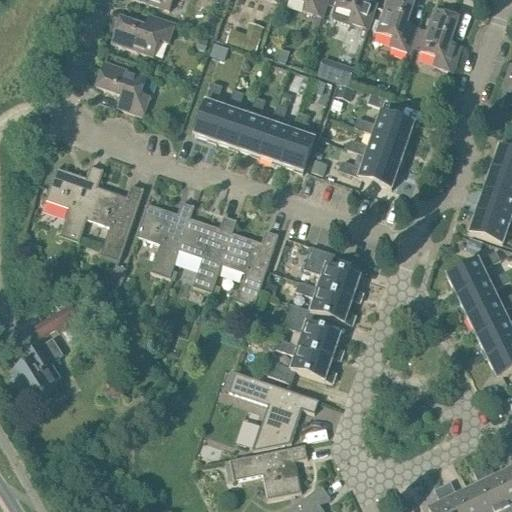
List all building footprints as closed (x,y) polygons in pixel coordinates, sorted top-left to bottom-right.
[(183,0),(185,1),(185,0),(130,0),(171,14),(175,0),(183,0)] [(291,0),(307,6),(304,14),(323,21),(328,8),(330,0),(291,0)] [(349,29),(350,26),(370,32),(378,6),(367,3),(367,0),(340,0),(340,1),(338,0),(330,0),(328,8),(335,10),(332,20),(334,24),(349,29)] [(411,57),(413,52),(420,31),(408,27),(416,6),(397,0),(390,0),(378,36),(395,41),(392,50),(411,57)] [(428,34),(420,31),(413,52),(421,55),(438,60),(435,69),(454,76),(463,51),(452,47),(460,22),(436,13),(428,34)] [(170,47),(177,28),(151,19),(147,30),(123,22),(114,46),(155,60),(161,44),(170,47)] [(249,25),(246,37),(241,50),(255,54),(263,30),(249,25)] [(198,51),(205,53),(208,44),(201,41),(198,51)] [(224,63),(228,51),(216,46),(211,59),(224,63)] [(285,68),(289,55),(280,52),(276,64),(285,68)] [(152,101),(143,98),(148,82),(107,67),(98,92),(123,101),(120,112),(145,121),(152,101)] [(312,81),(308,93),(321,99),(326,86),(312,81)] [(214,87),(208,106),(207,106),(196,138),(218,146),(229,113),(217,109),(223,90),(214,87)] [(339,87),(335,101),(349,105),(353,92),(339,87)] [(508,95),(503,93),(498,106),(503,108),(508,95)] [(250,120),(239,116),(245,98),(235,95),(229,113),(218,146),(239,153),(250,120)] [(289,108),(293,98),(284,95),(281,105),(289,108)] [(366,106),(381,111),(385,102),(369,96),(366,106)] [(272,127),(260,123),(266,105),(257,102),(250,120),(239,153),(260,160),(272,127)] [(293,135),(281,131),(288,112),(278,109),(272,127),(260,160),(282,168),(293,135)] [(305,176),(316,143),(303,138),(310,120),(300,116),(293,135),(282,168),(305,176)] [(378,129),(360,123),(357,132),(375,138),(408,149),(415,127),(382,116),(378,129)] [(371,150),(352,144),(349,154),(367,160),(400,171),(408,149),(375,138),(371,150)] [(493,171),(511,177),(511,153),(501,149),(493,171)] [(393,193),(400,171),(367,160),(363,172),(345,165),(342,175),(360,182),(393,193)] [(321,178),(325,167),(314,163),(310,175),(321,178)] [(78,246),(86,222),(97,191),(103,174),(91,170),(87,182),(58,172),(47,204),(69,212),(60,240),(78,246)] [(511,177),(493,171),(486,193),(511,201),(511,177)] [(97,191),(86,222),(110,230),(100,259),(119,265),(143,193),(131,189),(127,201),(97,191)] [(511,226),(511,223),(511,201),(486,193),(478,214),(511,226)] [(152,276),(172,283),(181,255),(179,254),(190,222),(192,223),(192,222),(197,211),(184,206),(180,218),(150,208),(138,241),(161,249),(152,276)] [(478,214),(471,237),(504,248),(508,236),(511,237),(511,226),(478,214)] [(181,255),(183,255),(204,262),(194,290),(205,294),(214,297),(223,268),(221,268),(232,237),(234,238),(234,237),(238,225),(226,221),(222,233),(192,222),(192,223),(190,222),(179,254),(181,255)] [(236,304),(256,311),(280,239),(268,235),(264,247),(234,237),(234,238),(232,237),(221,268),(223,268),(246,276),(236,304)] [(469,240),(465,254),(479,258),(483,245),(469,240)] [(38,249),(23,244),(18,259),(33,264),(38,249)] [(325,281),(321,293),(354,304),(360,306),(363,295),(357,293),(361,280),(331,270),(335,259),(311,250),(303,272),(325,281)] [(479,263),(447,279),(458,300),(489,284),(484,273),(501,264),(497,255),(479,264),(479,263)] [(127,273),(115,269),(111,282),(112,282),(110,287),(119,291),(121,286),(123,286),(127,273)] [(507,275),(489,284),(458,300),(468,320),(499,305),(494,293),(511,285),(507,275)] [(349,316),(354,304),(321,293),(299,286),(295,295),(317,303),(313,316),(352,329),(356,319),(349,316)] [(274,298),(277,290),(268,287),(265,295),(274,298)] [(511,309),(511,298),(499,305),(468,320),(478,341),(510,325),(504,314),(511,309)] [(57,334),(59,337),(80,324),(71,308),(32,331),(39,344),(57,334)] [(309,327),(313,316),(293,309),(285,331),(305,338),(301,350),(334,361),(333,363),(341,365),(344,354),(337,352),(342,338),(309,327)] [(213,326),(218,323),(217,318),(212,315),(208,319),(208,324),(213,326)] [(511,323),(510,325),(478,341),(488,361),(511,349),(511,323)] [(62,400),(54,387),(61,382),(51,367),(64,359),(53,342),(43,349),(42,347),(21,361),(26,368),(14,377),(15,378),(12,380),(10,384),(11,388),(14,390),(17,391),(21,388),(34,409),(46,401),(50,408),(62,400)] [(296,374),(326,385),(333,387),(337,378),(329,375),(333,363),(334,361),(301,350),(300,351),(279,344),(276,353),(297,360),(293,372),(272,365),(267,379),(291,388),(296,374)] [(498,382),(511,375),(511,349),(488,361),(498,382)] [(230,396),(268,408),(253,454),(291,447),(303,412),(315,417),(319,405),(235,375),(229,395),(230,396)] [(116,378),(108,383),(107,391),(111,399),(120,400),(127,396),(129,387),(124,380),(116,378)] [(310,462),(307,449),(228,465),(232,485),(265,479),(269,503),(303,496),(297,465),(310,462)] [(481,471),(501,511),(511,511),(511,483),(507,474),(497,480),(490,466),(481,471)] [(501,511),(481,471),(474,474),(481,488),(469,494),(477,511),(501,511)] [(453,511),(477,511),(469,494),(458,499),(452,485),(442,490),(453,511)] [(323,511),(321,508),(332,501),(325,490),(293,511),(323,511)] [(453,511),(442,490),(436,493),(442,506),(431,511),(453,511)]
